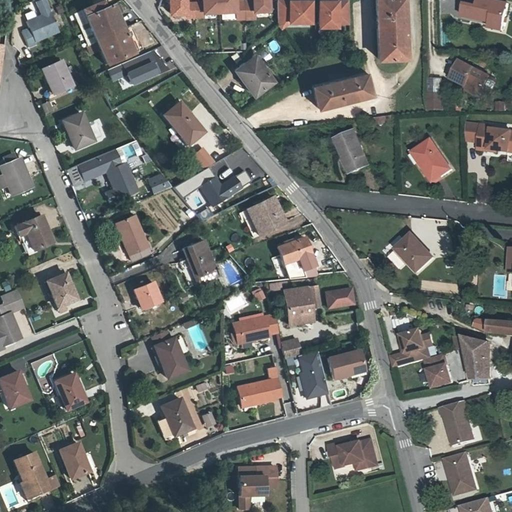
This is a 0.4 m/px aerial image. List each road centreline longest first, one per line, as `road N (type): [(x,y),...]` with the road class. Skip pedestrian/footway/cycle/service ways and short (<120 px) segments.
road 1 (residential): [(132,483),(94,322),(106,310),(90,258),(6,80)]
road 2 (unknown): [(431,0),(434,77),(425,97),(390,112),(237,125)]
road 3 (residential): [(135,0),(306,205)]
road 4 (residential): [(306,205),(362,273),(394,402)]
road 5 (residential): [(306,205),(330,199),(511,215)]
road 6 (residential): [(300,426),(209,449),(132,483)]
